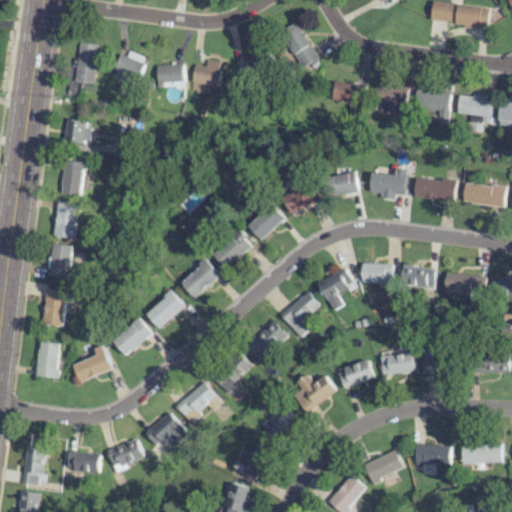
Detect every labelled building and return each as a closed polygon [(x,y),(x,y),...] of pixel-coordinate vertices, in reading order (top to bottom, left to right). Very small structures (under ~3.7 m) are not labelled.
[(494,7),(435,0),(432,21),(492,27),(494,7)] [(320,62),(296,21),(280,31),(304,72),(320,62)] [(75,82),(95,84),(98,44),(78,42),(75,82)] [(140,80),(146,57),(121,51),(114,73),(140,80)] [(270,64),(262,51),(237,66),(245,79),(270,64)] [(195,64),(192,81),(218,86),(222,61),(207,59),(206,66),(195,64)] [(157,64),(158,87),(184,87),(183,64),(157,64)] [(358,101),(359,83),(335,81),(334,100),(358,101)] [(376,109),(408,111),(409,85),(377,83),(376,109)] [(439,123),(450,123),(451,91),(418,90),(417,108),(439,109),(439,123)] [(461,93),(458,112),(483,115),(482,122),(490,123),(494,97),(461,93)] [(511,125),(511,101),(502,101),(499,125),(511,125)] [(65,140),(89,141),(90,120),(66,119),(65,140)] [(86,161),(66,158),(61,193),(82,195),(86,161)] [(410,168),(397,166),(396,174),(376,170),(372,189),(406,194),(410,168)] [(330,195),(361,192),(359,172),(328,175),(330,195)] [(460,179),(418,177),(417,197),(459,199),(460,179)] [(466,202),(505,206),(507,186),(468,182),(466,202)] [(286,195),(293,213),(321,201),(313,183),(286,195)] [(55,235),(74,238),(79,204),(60,201),(55,235)] [(250,225),(263,239),(288,217),(275,203),(250,225)] [(229,268),(254,242),(240,228),(215,253),(229,268)] [(70,276),(73,245),(52,242),(49,274),(70,276)] [(222,273),(208,257),(181,281),(196,297),(222,273)] [(364,282),(393,282),(394,264),(364,263),(364,282)] [(402,285),(434,288),(436,268),(404,265),(402,285)] [(319,282),(333,310),(344,304),(339,294),(356,285),(347,267),(319,282)] [(469,298),(483,299),(484,275),(446,273),(445,291),(469,292),(469,298)] [(493,296),(511,297),(511,278),(493,278),(493,296)] [(147,314),(161,328),(186,302),(171,288),(147,314)] [(67,291),(47,289),(44,323),(64,325),(67,291)] [(310,328),(304,321),(322,305),(309,290),(281,315),(301,337),(310,328)] [(113,341),(128,355),(153,330),(138,316),(113,341)] [(246,346),(258,359),(286,334),(274,320),(246,346)] [(57,376),(60,342),(40,340),(37,375),(57,376)] [(93,349),(95,354),(73,364),(81,381),(113,367),(103,344),(93,349)] [(423,371),(445,371),(445,361),(435,361),(435,348),(424,348),(423,371)] [(415,371),(412,351),(380,355),(382,375),(415,371)] [(225,391),(252,366),(240,353),(213,377),(225,391)] [(339,369),(343,386),(374,379),(369,361),(339,369)] [(509,362),(480,361),(479,371),(509,372),(509,362)] [(298,382),(305,391),(296,398),(306,412),(336,390),(325,375),(314,382),(308,374),(298,382)] [(176,405),(189,421),(217,396),(203,381),(176,405)] [(300,420),(287,408),(266,430),(279,442),(300,420)] [(145,432),(156,447),(172,433),(179,441),(188,433),(169,411),(145,432)] [(145,457),(136,438),(108,450),(116,469),(145,457)] [(232,468),(256,479),(269,451),(252,442),(242,463),(236,460),(232,468)] [(500,442),(461,442),(461,461),(500,461),(500,442)] [(449,443),(415,443),(415,462),(449,462),(449,443)] [(46,447),(27,446),(23,482),(42,484),(46,447)] [(372,481),(403,468),(395,449),(364,462),(372,481)] [(68,470),(99,471),(100,452),(68,451),(68,470)] [(328,498),(341,511),(342,511),(366,488),(352,474),(328,498)] [(241,511),(249,488),(231,482),(222,511),(241,511)] [(37,511),(39,492),(19,491),(18,511),(37,511)]
